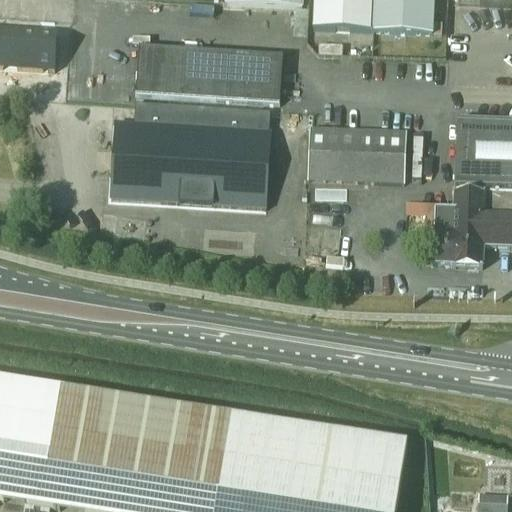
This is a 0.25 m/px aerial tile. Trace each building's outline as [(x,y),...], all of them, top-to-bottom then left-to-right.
[(225,0),(226,7),(302,10),(301,0),(225,0)] [(316,0),(316,35),(339,36),(339,0),(316,0)] [(373,0),(372,35),(432,38),(433,0),(373,0)] [(511,0),(459,0),(459,7),(510,10),(511,9),(511,0)] [(63,34),(0,30),(0,70),(61,73),(63,34)] [(136,100),(232,106),(264,108),(280,109),(283,61),(139,51),(136,100)] [(511,124),(457,122),(454,196),(453,213),(406,211),(405,224),(434,225),(432,269),(454,270),(454,272),(483,273),(484,251),(511,251),(511,124)] [(271,136),(230,134),(197,132),(165,130),(160,206),(266,212),(271,136)] [(308,186),(405,189),(406,135),(309,132),(308,186)] [(155,240),(157,218),(108,214),(106,237),(155,240)] [(0,503),(56,511),(396,511),(407,447),(0,382),(0,503)] [(478,498),(478,508),(477,511),(507,511),(508,499),(478,498)]
